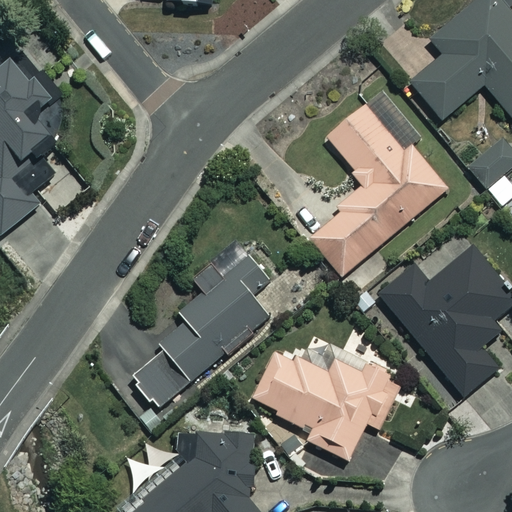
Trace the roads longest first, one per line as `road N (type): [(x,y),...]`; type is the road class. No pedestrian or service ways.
road 1 (residential): [(191,134),(0,408)]
road 2 (residential): [(343,0),(191,134)]
road 3 (residential): [(78,0),(191,134)]
